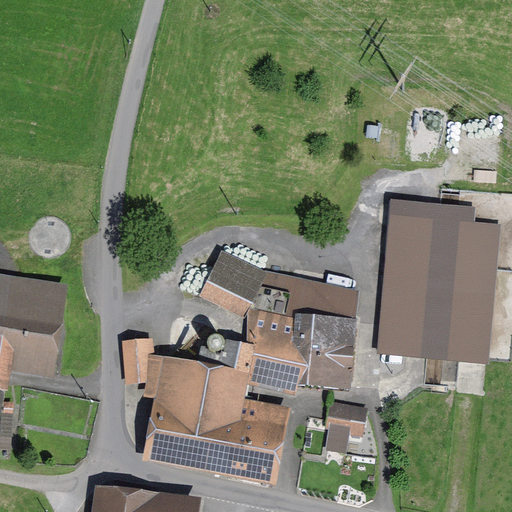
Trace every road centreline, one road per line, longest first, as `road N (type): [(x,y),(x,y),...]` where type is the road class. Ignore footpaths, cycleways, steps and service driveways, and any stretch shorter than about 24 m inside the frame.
road 1 (unclassified): [(151,0),(106,161),(101,465)]
road 2 (unclassified): [(311,511),(101,465)]
